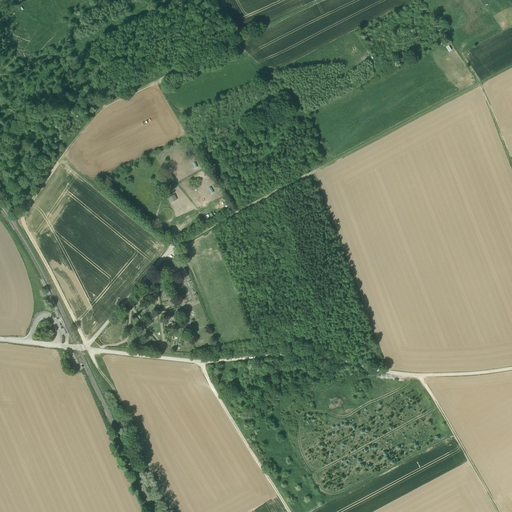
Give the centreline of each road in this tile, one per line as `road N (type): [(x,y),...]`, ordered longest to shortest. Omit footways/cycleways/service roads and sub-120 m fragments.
road 1 (track): [(321,0),(103,107),(19,214),(86,344)]
road 2 (track): [(511,163),(480,84),(176,245)]
road 3 (track): [(195,362),(301,354),(415,375),(511,368)]
road 4 (track): [(88,348),(170,511)]
road 5 (track): [(201,363),(289,511)]
road 6 (track): [(498,511),(421,375)]
road 7 (track): [(232,44),(284,91),(330,162)]
road 8 (track): [(156,81),(238,212)]
road 9 (track): [(61,155),(171,248)]
road 10 (track): [(422,0),(480,84),(511,65)]
